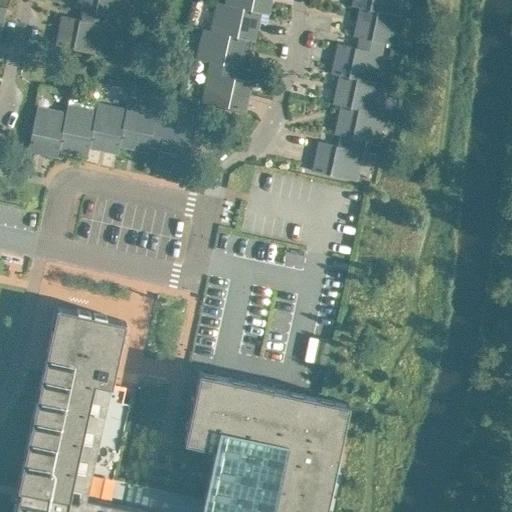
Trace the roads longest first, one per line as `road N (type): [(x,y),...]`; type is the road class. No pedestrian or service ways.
road 1 (residential): [(299,0),(292,70),(260,140),(217,172),(192,278),(0,237)]
road 2 (unknown): [(158,446),(192,278)]
